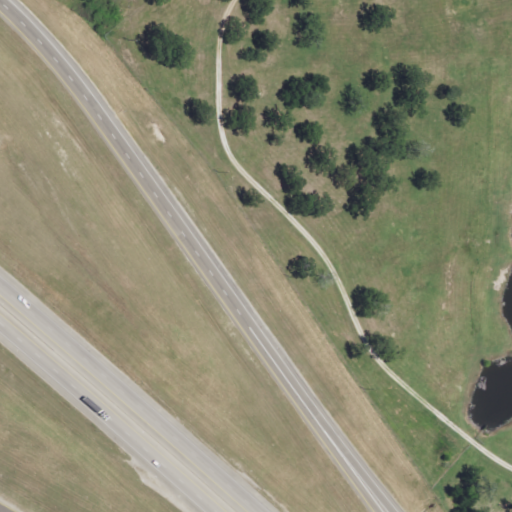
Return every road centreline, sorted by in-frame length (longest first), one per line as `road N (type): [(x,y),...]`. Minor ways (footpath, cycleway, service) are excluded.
road 1 (tertiary): [(388,511),(36,59),(0,24)]
road 2 (motorway): [(251,511),(0,291)]
road 3 (motorway): [(0,326),(214,511)]
